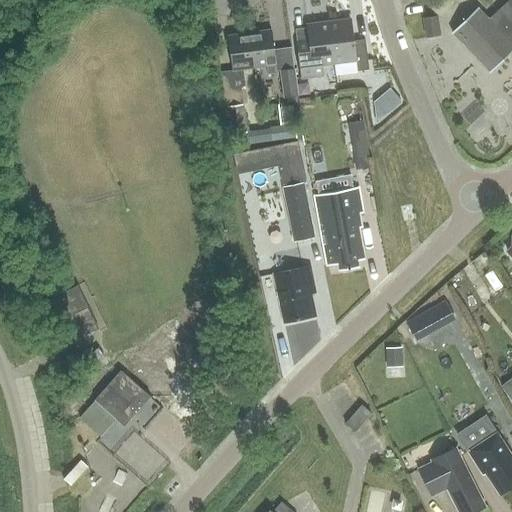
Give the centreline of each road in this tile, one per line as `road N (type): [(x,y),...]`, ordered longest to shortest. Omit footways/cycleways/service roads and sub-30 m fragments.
road 1 (unclassified): [(475,213),(180,511)]
road 2 (unclassified): [(475,213),(432,141),(379,0)]
road 3 (unclassified): [(29,511),(22,444),(0,363)]
